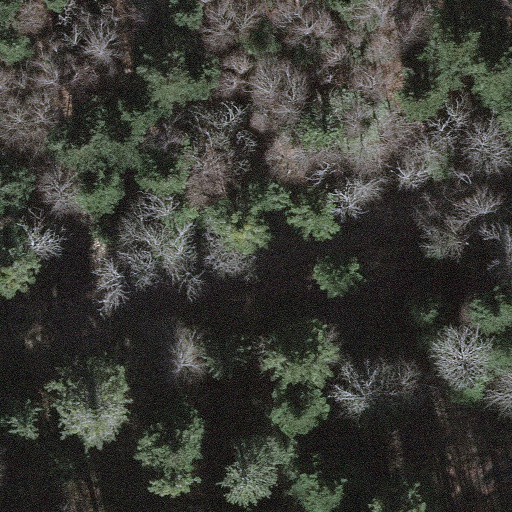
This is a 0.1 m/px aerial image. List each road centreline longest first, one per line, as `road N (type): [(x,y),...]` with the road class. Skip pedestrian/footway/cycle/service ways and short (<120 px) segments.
road 1 (track): [(511,165),(383,213),(0,292)]
road 2 (track): [(511,455),(406,511)]
